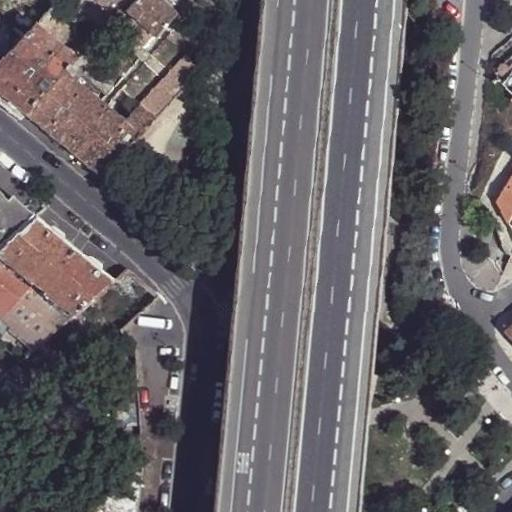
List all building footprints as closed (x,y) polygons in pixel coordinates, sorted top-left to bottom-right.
[(136,0),(127,10),(157,38),(177,15),(161,0),(136,0)] [(333,19),(335,0),(259,0),(259,7),(257,15),(258,23),(260,34),(264,41),(271,52),(279,60),(289,67),(300,71),(310,72),(306,107),(296,107),(287,109),(278,112),(268,118),(261,124),(255,132),(248,144),(247,147),(245,157),(244,168),(247,182),(250,189),(256,198),(264,207),(274,213),(284,218),(304,220),(301,251),(381,258),(384,216),(379,200),(371,188),(360,177),(330,167),(334,123),(392,128),(402,27),(333,19)] [(56,17),(59,13),(53,7),(49,11),(56,17)] [(0,94),(4,97),(25,115),(65,72),(76,60),(36,25),(24,38),(0,63),(0,94)] [(101,177),(201,70),(187,56),(126,122),(65,72),(25,115),(65,148),(101,177)] [(511,176),(497,203),(507,224),(511,216),(511,176)] [(2,187),(0,189),(0,193),(7,201),(13,197),(2,187)] [(0,250),(35,219),(22,206),(13,197),(7,201),(0,193),(0,250)] [(0,317),(37,349),(111,282),(101,273),(53,234),(35,219),(0,250),(0,317)] [(140,312),(157,296),(124,269),(111,282),(37,349),(15,370),(30,386),(54,365),(62,372),(125,312),(133,318),(140,312)] [(0,340),(0,343),(19,359),(25,352),(4,335),(0,340)] [(0,511),(22,511),(0,492),(0,419),(29,393),(11,373),(0,383),(0,511)] [(122,511),(125,475),(84,511),(122,511)]
